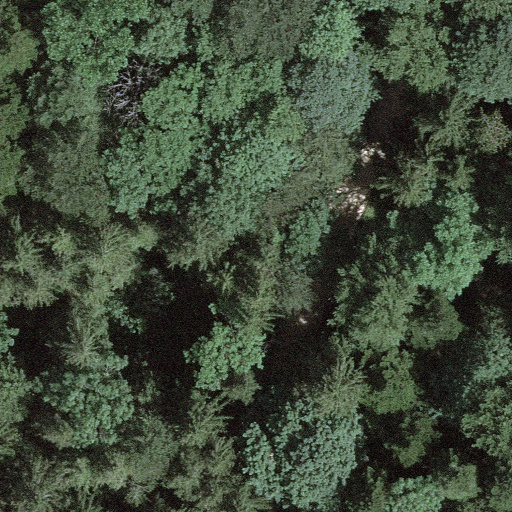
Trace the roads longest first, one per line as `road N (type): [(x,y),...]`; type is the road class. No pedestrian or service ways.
road 1 (track): [(458,23),(0,386)]
road 2 (track): [(476,0),(265,424),(247,511)]
